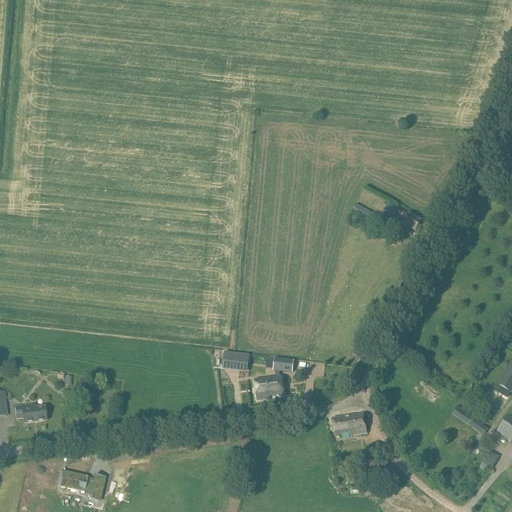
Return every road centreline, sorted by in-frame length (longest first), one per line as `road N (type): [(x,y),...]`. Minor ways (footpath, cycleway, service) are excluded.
road 1 (residential): [(0,457),(367,401)]
road 2 (unclassified): [(367,401),(366,378),(476,176)]
road 3 (unclassified): [(458,511),(403,468),(367,401)]
